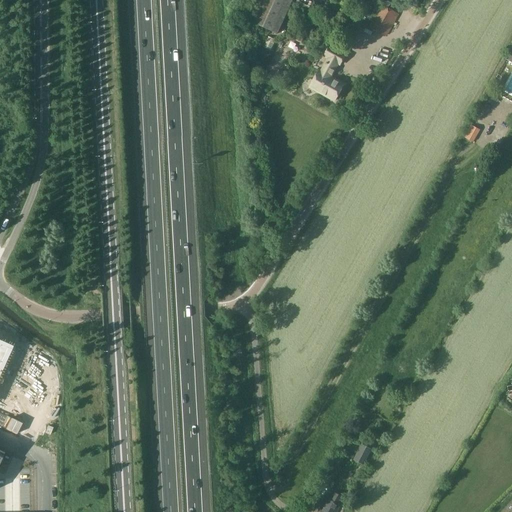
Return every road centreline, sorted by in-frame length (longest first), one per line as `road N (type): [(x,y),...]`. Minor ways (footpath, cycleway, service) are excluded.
road 1 (motorway): [(195,511),(167,0)]
road 2 (secondary): [(96,0),(123,511)]
road 3 (motorway): [(144,0),(171,511)]
road 4 (unclassified): [(241,304),(438,0)]
road 5 (unclassified): [(241,304),(253,328),(266,478),(285,511)]
road 6 (unclassified): [(0,265),(39,172),(41,101)]
road 7 (unclassified): [(41,101),(32,159),(0,235)]
road 8 (unclassified): [(102,314),(241,304)]
